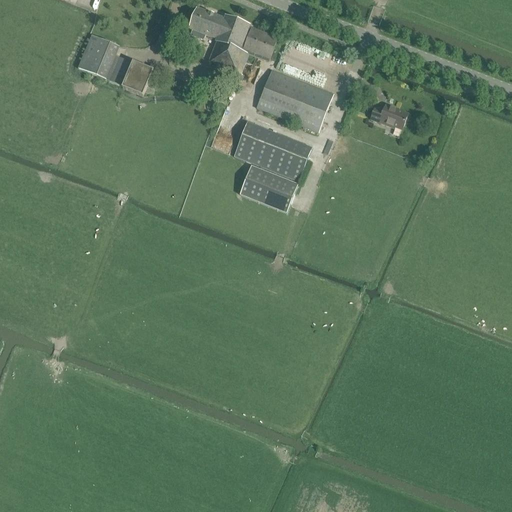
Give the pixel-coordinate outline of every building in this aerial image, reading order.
[(192,31),(190,37),(204,42),(206,37),(218,41),(210,63),(218,66),(218,67),(241,76),(249,55),(269,63),(278,39),(249,28),(249,27),(227,18),(226,20),(198,10),(190,30),(192,31)] [(79,70),(107,81),(120,48),(92,37),(79,70)] [(120,58),(110,83),(123,88),(123,89),(143,97),(154,71),(133,62),(133,63),(120,58)] [(319,134),(334,96),(272,72),(257,110),(319,134)] [(384,111),(376,108),(371,121),(402,132),(408,115),(394,110),(394,109),(386,106),(384,111)] [(248,124),(235,158),(299,184),(313,149),(248,124)] [(240,196),(287,215),(298,186),(252,168),(240,196)]
